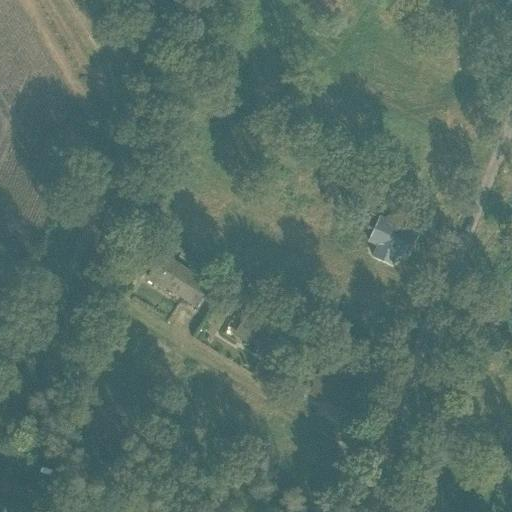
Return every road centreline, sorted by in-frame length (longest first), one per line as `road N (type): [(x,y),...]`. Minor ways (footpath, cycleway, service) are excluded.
road 1 (unclassified): [(349,511),(511,127)]
road 2 (track): [(68,0),(141,125)]
